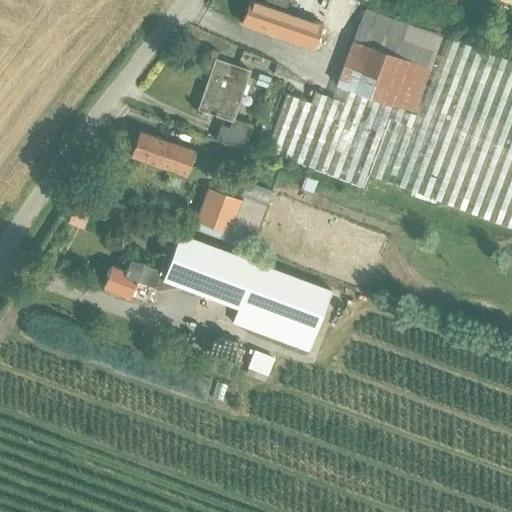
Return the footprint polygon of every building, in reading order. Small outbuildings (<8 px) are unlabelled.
[(250,0),(247,0),(239,25),(309,49),(318,23),(279,9),(281,0),(265,0),(264,4),(250,0)] [(365,8),(336,85),(338,86),(417,115),(446,39),(365,8)] [(286,94),(265,150),(362,187),(367,174),(511,228),(511,226),(511,61),(446,37),(446,39),(417,115),(338,86),(333,99),(315,92),(310,103),(286,94)] [(215,59),(198,109),(232,121),(232,118),(249,71),(215,59)] [(258,75),(254,85),(265,89),(269,79),(258,75)] [(229,128),(220,124),(215,139),(243,149),(251,125),(232,118),(229,128)] [(193,151),(137,130),(128,154),(185,174),(193,151)] [(82,185),(75,203),(104,214),(111,196),(82,185)] [(228,233),(241,200),(207,188),(195,221),(228,233)] [(228,233),(226,240),(249,248),(265,205),(242,196),(241,200),(228,233)] [(330,290),(179,233),(170,256),(162,279),(237,307),(232,322),(308,351),(330,290)] [(111,265),(102,287),(130,297),(136,281),(154,287),(158,277),(162,279),(170,256),(165,254),(159,270),(129,259),(125,271),(111,265)] [(255,351),(249,368),(269,376),(275,359),(255,351)]
